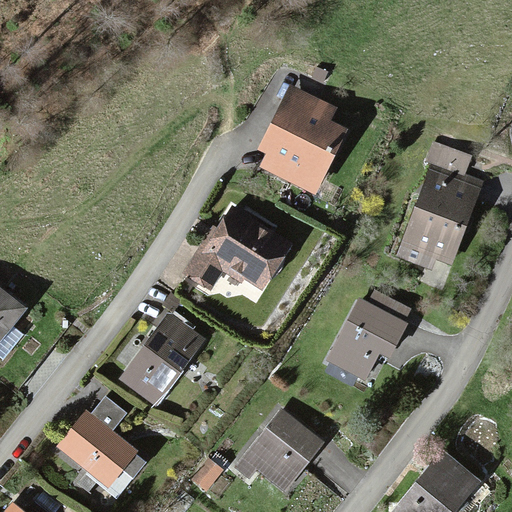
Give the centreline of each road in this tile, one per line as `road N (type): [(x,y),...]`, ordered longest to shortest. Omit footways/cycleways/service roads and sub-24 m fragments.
road 1 (residential): [(0,465),(172,239),(223,152)]
road 2 (residential): [(350,511),(423,417),(511,249)]
